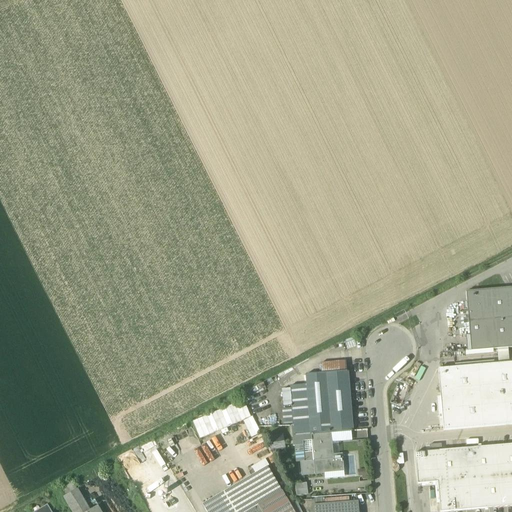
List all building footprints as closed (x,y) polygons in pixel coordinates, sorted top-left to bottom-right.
[(511,425),(511,363),(509,364),(508,349),(511,348),(511,288),(466,292),(471,352),(497,349),(499,365),(438,370),(443,431),(511,425)] [(319,366),(320,374),(347,372),(346,364),(319,366)] [(352,432),(347,372),(320,374),(306,375),(307,386),(311,436),(330,434),(352,432)] [(295,437),(311,436),(307,386),(290,387),(294,426),(295,437)] [(247,401),(193,420),(199,438),(247,421),(253,436),(259,434),(247,401)] [(300,463),(302,477),(324,475),(324,472),(341,470),(340,458),(334,458),(334,459),(332,459),(330,434),(311,436),(295,437),(294,426),(291,427),(293,447),(303,447),(305,463),(300,463)] [(438,483),(440,511),(454,511),(511,507),(511,445),(415,454),(418,485),(438,483)] [(268,468),(220,495),(230,511),(247,511),(258,506),(282,492),(268,468)] [(59,488),(65,497),(79,490),(74,481),(59,488)] [(295,485),(296,497),(308,496),(307,484),(295,485)] [(282,492),(293,511),(301,511),(297,504),(296,502),(289,489),(282,492)] [(65,497),(73,511),(91,511),(92,511),(79,490),(65,497)] [(293,511),(282,492),(258,506),(261,511),(293,511)] [(230,511),(220,495),(203,505),(206,511),(230,511)] [(314,507),(314,511),(358,511),(357,502),(325,506),(315,507),(314,507)]
